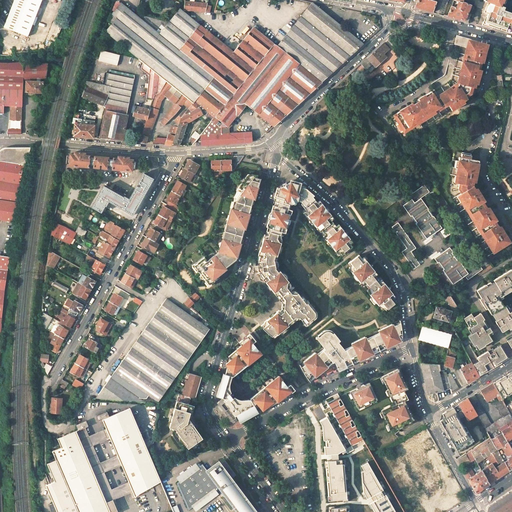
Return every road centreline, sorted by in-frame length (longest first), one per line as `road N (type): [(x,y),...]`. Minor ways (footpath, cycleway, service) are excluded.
road 1 (residential): [(276,154),(207,392),(229,438)]
road 2 (unclassified): [(179,153),(51,384)]
road 3 (residential): [(412,347),(394,271),(276,154)]
road 4 (residential): [(229,438),(412,347)]
road 5 (residential): [(0,141),(179,153)]
